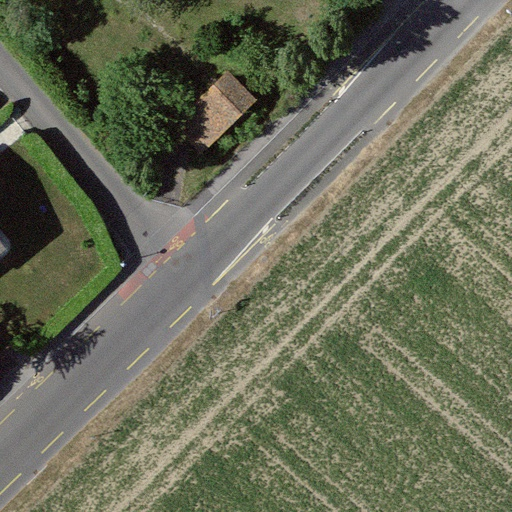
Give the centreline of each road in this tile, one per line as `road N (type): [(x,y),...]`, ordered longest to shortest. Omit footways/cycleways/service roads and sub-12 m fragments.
road 1 (tertiary): [(188,279),(460,0)]
road 2 (residential): [(0,58),(188,279)]
road 3 (tertiary): [(0,464),(188,279)]
